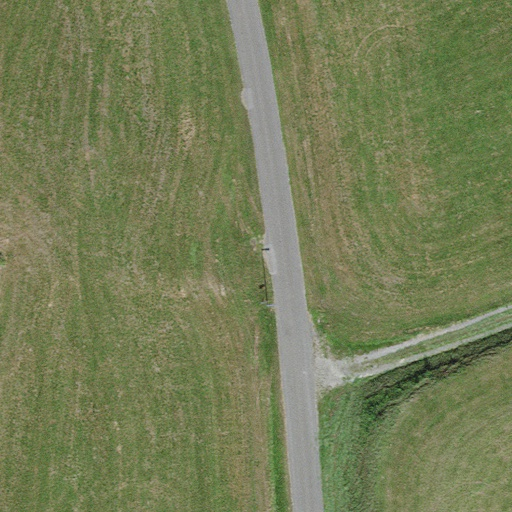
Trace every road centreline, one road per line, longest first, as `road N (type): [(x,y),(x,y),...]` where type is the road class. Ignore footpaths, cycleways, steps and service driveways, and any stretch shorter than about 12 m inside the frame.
road 1 (residential): [(310,511),(277,175),(238,0)]
road 2 (track): [(301,378),(511,311)]
